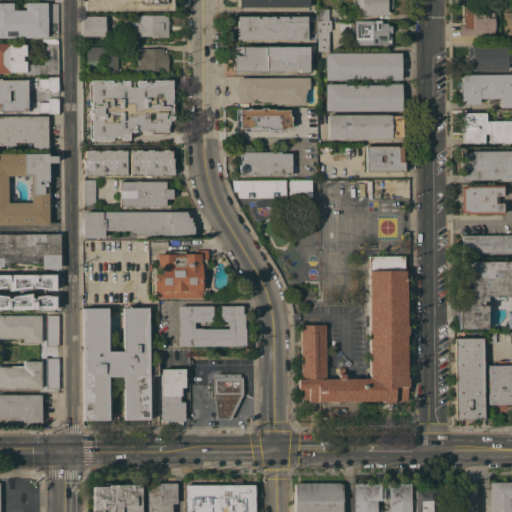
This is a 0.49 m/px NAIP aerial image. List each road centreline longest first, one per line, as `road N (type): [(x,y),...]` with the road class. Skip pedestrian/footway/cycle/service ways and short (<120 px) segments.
road 1 (tertiary): [(273,450),(270,300),(206,185),(202,160),(202,0)]
road 2 (residential): [(72,0),(71,427),(64,452)]
road 3 (residential): [(428,450),(429,0)]
road 4 (secondary): [(273,450),(511,450)]
